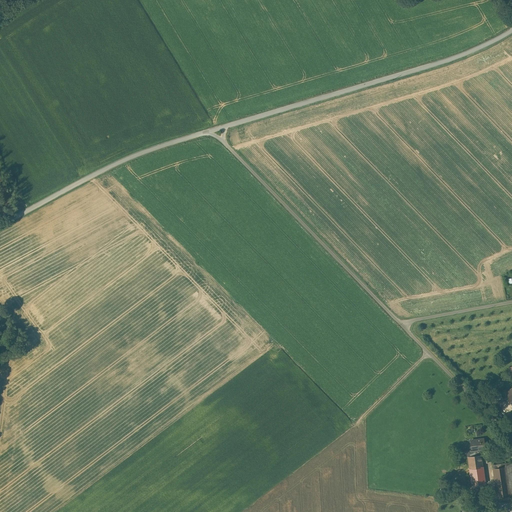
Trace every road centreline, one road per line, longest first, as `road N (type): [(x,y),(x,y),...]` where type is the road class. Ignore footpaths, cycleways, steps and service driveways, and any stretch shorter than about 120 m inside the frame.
road 1 (unclassified): [(223,142),(511,437)]
road 2 (unclassified): [(511,30),(458,56),(226,126)]
road 3 (unclassified): [(206,132),(120,161),(0,225)]
